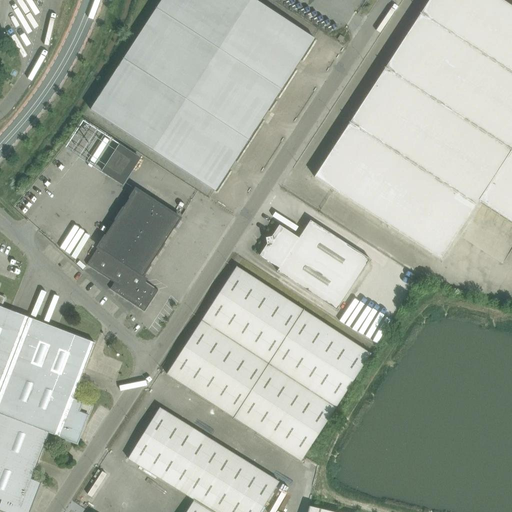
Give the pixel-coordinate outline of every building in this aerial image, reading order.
[(215,191),(314,39),(254,0),(162,0),(91,110),(215,191)] [(511,7),(501,0),(429,0),(314,177),(441,259),(479,201),(511,222),(511,7)] [(134,155),(119,145),(102,171),(117,181),(134,155)] [(136,189),(87,265),(120,286),(116,293),(144,312),(158,290),(145,282),(146,280),(146,278),(143,276),(180,218),(136,189)] [(327,202),(322,211),(344,223),(348,215),(343,212),(344,211),(327,202)] [(271,237),(267,243),(267,244),(260,255),(279,268),(277,272),(337,310),(370,259),(310,221),(299,238),(279,225),(272,237),(271,237)] [(301,461),(371,354),(237,267),(167,374),(301,461)] [(73,399),(95,343),(1,307),(5,298),(0,295),(0,499),(1,501),(0,504),(0,510),(4,511),(27,511),(28,511),(30,511),(41,483),(32,479),(49,433),(68,440),(69,438),(76,441),(79,434),(81,434),(92,406),(73,399)] [(350,321),(357,309),(352,307),(345,318),(350,321)] [(260,511),(279,482),(160,408),(128,459),(194,500),(186,511),(260,511)]
